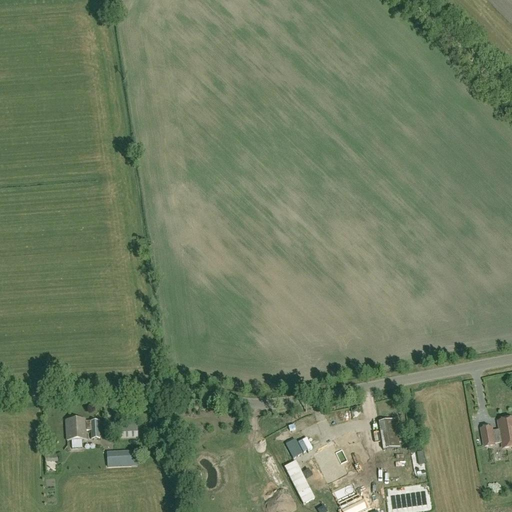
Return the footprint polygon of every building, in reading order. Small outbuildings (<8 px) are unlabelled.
[(147,428),(152,425),(147,417),(142,419),(147,428)] [(85,420),(66,421),(67,442),(86,441),(85,432),(91,432),(92,440),(99,440),(98,422),(85,422),(85,420)] [(492,429),(482,431),(485,448),(495,447),(494,446),(502,444),(503,450),(511,448),(511,421),(499,423),(500,432),(492,433),(492,429)] [(380,425),(383,453),(399,450),(395,423),(380,425)] [(137,425),(117,426),(115,426),(116,440),(138,439),(137,425)] [(367,459),(354,434),(337,442),(341,451),(335,453),(333,448),(316,456),(320,465),(323,463),(326,468),(322,470),(328,482),(345,474),(341,465),(347,462),(350,468),(367,459)] [(104,471),(103,450),(72,452),(73,473),(104,471)] [(131,455),(107,455),(107,468),(131,467),(131,455)] [(315,499),(296,462),(284,468),(303,506),(315,499)] [(360,511),(365,510),(362,503),(343,511),(360,511)]
